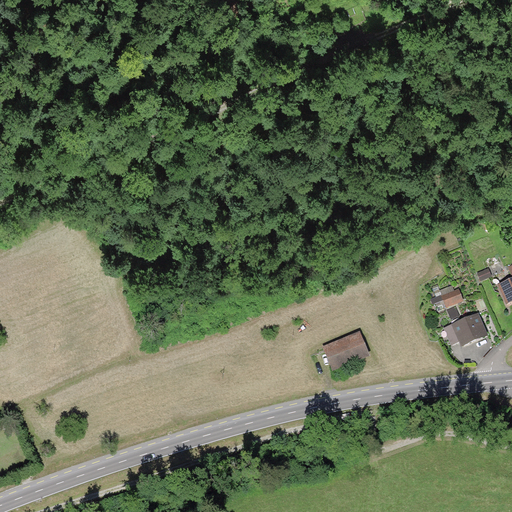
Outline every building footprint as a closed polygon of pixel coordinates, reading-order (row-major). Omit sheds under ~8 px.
[(489,268),(477,273),(481,281),(492,276),(489,268)] [(511,277),(497,285),(506,306),(511,303),(511,277)] [(459,289),(442,297),(446,308),(464,301),(459,289)] [(455,307),(448,311),(453,321),(460,317),(455,307)] [(488,336),(479,314),(444,329),(452,347),(459,344),(461,348),(474,342),(488,336)] [(323,348),(334,372),(369,356),(359,332),(323,348)]
